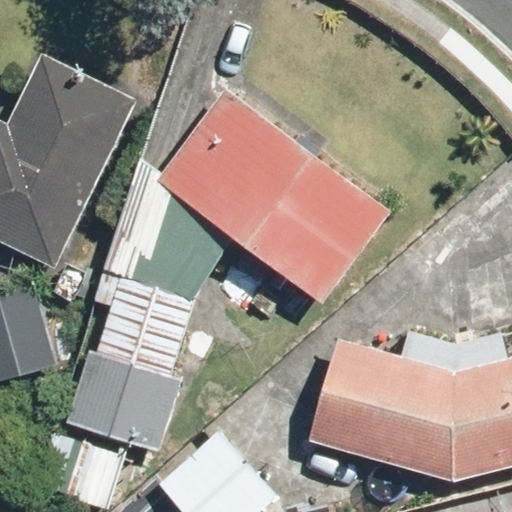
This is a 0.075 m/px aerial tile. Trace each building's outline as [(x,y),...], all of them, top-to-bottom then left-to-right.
[(0,161),(0,224),(68,258),(149,96),(56,50),(0,161)] [(239,83),(172,171),(332,293),(400,205),(239,83)] [(118,269),(83,418),(169,438),(205,290),(118,269)] [(0,296),(0,375),(68,363),(54,287),(0,296)] [(466,473),(511,461),(511,354),(464,367),(352,335),(324,433),(466,473)] [(143,457),(63,424),(41,478),(122,511),(143,457)] [(180,495),(198,511),(256,511),(280,487),(232,441),(180,495)] [(0,511),(10,511),(4,487),(0,488),(0,511)]
